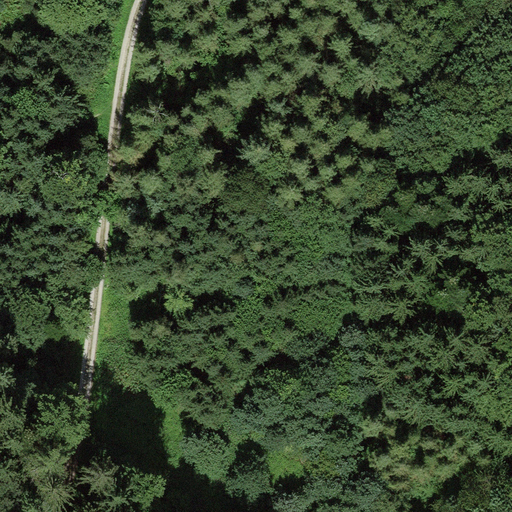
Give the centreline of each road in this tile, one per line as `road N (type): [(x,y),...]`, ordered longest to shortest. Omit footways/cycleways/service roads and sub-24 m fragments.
road 1 (track): [(144,0),(125,65),(65,511)]
road 2 (track): [(0,226),(98,109),(121,100)]
